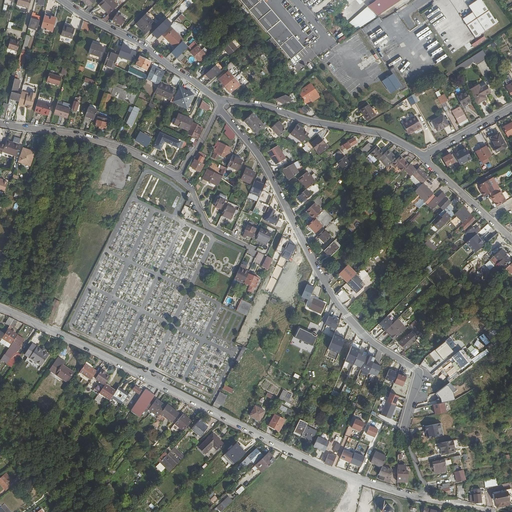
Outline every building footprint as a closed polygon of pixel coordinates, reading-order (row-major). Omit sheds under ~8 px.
[(19,0),(18,5),(30,9),(32,0),(19,0)] [(81,0),(90,8),(97,2),(95,0),(81,0)] [(117,7),(110,0),(104,0),(99,5),(108,15),(117,7)] [(240,0),(290,58),(304,46),(264,0),(240,0)] [(400,0),(380,0),(370,7),(381,16),(383,12),(400,0)] [(482,0),(476,0),(469,6),(473,12),(486,31),(498,23),(482,0)] [(182,13),(187,8),(184,4),(178,10),(182,13)] [(486,31),(473,12),(464,18),(477,37),(486,31)] [(37,14),(34,13),(32,18),(30,27),(38,29),(40,24),(40,25),(42,20),(42,17),(36,16),(37,14)] [(176,19),(180,23),(185,17),(181,13),(176,19)] [(125,19),(117,14),(113,20),(119,24),(120,23),(122,24),(125,19)] [(53,17),(46,15),(43,28),(48,30),(47,31),(54,33),(55,28),(56,28),(58,21),(55,20),(55,19),(53,18),(53,17)] [(145,15),(138,22),(140,24),(137,26),(145,34),(154,25),(150,20),(145,15)] [(433,24),(440,36),(453,28),(445,16),(433,24)] [(366,33),(383,22),(381,18),(363,29),(366,33)] [(152,34),(157,39),(167,30),(172,25),(166,20),(162,24),(152,34)] [(71,24),(66,23),(65,26),(62,36),(73,40),(76,29),(70,27),(71,24)] [(89,25),(84,23),(81,31),(88,34),(91,26),(89,25)] [(154,25),(145,34),(145,35),(155,25),(154,25)] [(164,39),(175,49),(182,42),(183,41),(172,31),(164,39)] [(20,41),(11,38),(9,47),(18,50),(20,41)] [(175,49),(170,54),(171,54),(172,53),(177,58),(175,59),(176,60),(177,59),(182,54),(188,48),(182,42),(175,49)] [(190,53),(192,54),(198,60),(204,54),(193,43),(188,47),(192,51),(190,53)] [(93,45),(90,54),(101,57),(105,49),(93,45)] [(435,63),(447,56),(444,50),(443,50),(440,45),(428,51),(435,63)] [(228,46),(224,50),(230,56),(234,52),(228,46)] [(127,49),(122,48),(120,54),(119,57),(117,63),(122,65),(124,60),(125,56),(128,50),(127,49)] [(457,71),(458,72),(474,62),(476,64),(487,57),(482,50),(455,68),(457,71)] [(115,68),(117,63),(119,57),(109,53),(105,66),(114,69),(115,68)] [(130,55),(128,62),(133,64),(137,55),(133,54),(132,56),(130,55)] [(154,63),(155,62),(151,61),(152,60),(141,55),(137,67),(147,71),(148,67),(149,67),(152,68),(153,67),(154,63)] [(130,69),(122,65),(117,63),(115,68),(128,73),(130,69)] [(207,73),(203,76),(205,78),(208,76),(212,80),(221,72),(215,65),(207,73)] [(160,84),(164,74),(158,71),(158,69),(153,67),(152,68),(148,77),(147,78),(160,84)] [(446,74),(447,77),(457,71),(455,68),(446,74)] [(128,73),(146,81),(147,80),(147,78),(148,77),(130,69),(128,73)] [(220,80),(225,86),(235,78),(229,72),(220,80)] [(62,77),(50,74),(47,82),(60,86),(62,77)] [(393,74),(383,81),(392,93),(402,86),(393,74)] [(177,87),(181,79),(174,76),(170,84),(177,87)] [(235,78),(225,86),(230,93),(240,85),(235,78)] [(21,80),(16,79),(11,99),(20,101),(22,95),(18,93),(21,80)] [(311,83),(299,92),(299,93),(304,99),(305,100),(317,92),(311,83)] [(485,94),(491,91),(487,83),(481,87),(479,84),(470,89),(478,102),(479,101),(480,103),(488,99),(485,94)] [(107,88),(99,108),(108,112),(114,97),(133,105),(137,94),(109,84),(107,88)] [(160,84),(159,85),(155,92),(164,97),(168,88),(165,86),(160,84)] [(171,89),(168,88),(164,97),(171,100),(175,91),(171,89)] [(180,90),(194,96),(195,94),(181,88),(180,90)] [(188,108),(194,96),(180,90),(174,102),(188,108)] [(29,106),(29,107),(28,108),(32,109),(32,106),(33,107),(37,93),(32,91),(32,93),(23,91),(22,95),(20,101),(20,103),(29,106)] [(466,91),(456,96),(462,107),(471,102),(466,91)] [(444,94),(438,98),(441,105),(448,101),(444,94)] [(75,98),(72,109),(77,110),(79,104),(81,99),(75,98)] [(210,105),(203,100),(200,107),(206,110),(208,109),(210,105)] [(39,101),(35,112),(49,116),(52,105),(39,101)] [(377,115),(373,108),(370,104),(361,110),(368,121),(377,115)] [(55,114),(68,118),(71,109),(58,105),(55,114)] [(132,112),(128,123),(132,125),(135,119),(138,112),(140,108),(135,106),(134,108),(131,107),(129,111),(132,112)] [(465,120),(468,119),(462,107),(459,109),(465,120)] [(94,121),(97,112),(88,109),(85,118),(94,121)] [(460,123),(465,120),(459,109),(454,112),(460,123)] [(255,132),(258,135),(267,125),(265,123),(263,125),(253,114),(245,121),(255,132)] [(193,122),(194,121),(180,115),(176,124),(189,130),(193,122)] [(417,115),(404,122),(410,133),(423,126),(417,115)] [(444,115),(433,121),(439,131),(449,125),(444,115)] [(109,119),(100,117),(99,121),(97,120),(96,125),(100,126),(100,128),(102,129),(103,127),(106,128),(109,119)] [(189,130),(188,133),(190,134),(192,128),(195,130),(197,128),(202,130),(202,129),(197,127),(198,124),(199,124),(193,122),(189,130)] [(281,137),(287,131),(279,122),(271,128),(280,137),(281,137)] [(226,131),(224,132),(230,140),(235,136),(227,124),(223,127),(226,131)] [(309,135),(297,127),(291,135),(303,142),(309,135)] [(192,128),(190,134),(195,136),(196,134),(199,136),(202,130),(197,128),(195,130),(192,128)] [(137,140),(143,143),(147,135),(141,132),(137,140)] [(501,132),(497,134),(498,135),(492,138),(497,147),(495,148),(498,153),(509,147),(501,132)] [(180,147),(181,148),(182,147),(183,144),(185,140),(183,140),(182,143),(161,133),(154,147),(162,150),(165,144),(178,150),(180,147)] [(147,135),(143,143),(148,146),(152,138),(147,135)] [(320,137),(311,143),(320,154),(329,147),(320,137)] [(354,138),(345,143),(341,145),(342,149),(345,148),(346,149),(350,147),(350,146),(357,142),(354,138)] [(6,145),(3,153),(15,157),(19,145),(15,144),(15,145),(6,142),(6,144),(6,145)] [(231,147),(220,142),(215,153),(226,157),(227,156),(229,152),(231,147)] [(365,153),(373,146),(370,142),(362,149),(365,153)] [(278,146),(269,152),(277,165),(286,160),(278,146)] [(373,157),(377,161),(380,158),(386,153),(379,146),(372,153),(374,156),(373,157)] [(487,146),(478,151),(483,161),(489,158),(492,156),(487,146)] [(23,149),(18,162),(31,166),(35,153),(23,149)] [(394,154),(390,149),(386,153),(380,158),(389,167),(392,164),(397,159),(393,155),(394,154)] [(456,154),(459,160),(461,164),(473,158),(468,150),(462,153),(461,152),(456,154)] [(206,154),(201,151),(200,153),(198,154),(194,157),(194,158),(195,159),(191,168),(200,172),(204,164),(202,163),(206,154)] [(339,161),(345,156),(341,152),(336,157),(339,161)] [(456,154),(455,153),(452,155),(451,154),(444,158),(448,166),(459,160),(456,154)] [(243,160),(233,155),(228,166),(238,171),(243,160)] [(351,163),(345,156),(339,161),(338,162),(344,169),(351,163)] [(401,156),(398,158),(397,159),(392,164),(393,165),(401,156)] [(410,165),(401,156),(393,165),(397,168),(398,167),(403,172),(404,171),(410,165)] [(289,180),(299,172),(294,164),(283,170),(289,180)] [(413,175),(417,172),(410,165),(404,171),(411,178),(413,175)] [(250,183),(255,172),(249,170),(246,168),(242,179),(250,183)] [(427,175),(420,168),(417,172),(413,175),(423,185),(424,184),(429,179),(426,176),(427,175)] [(201,178),(219,186),(222,178),(223,177),(205,169),(201,178)] [(308,173),(299,179),(307,188),(315,181),(308,173)] [(482,192),(485,196),(490,193),(494,190),(486,177),(478,182),(482,189),(483,191),(482,192)] [(266,184),(256,180),(249,195),(259,199),(266,184)] [(420,210),(435,195),(424,184),(423,185),(416,192),(422,198),(416,205),(420,210)] [(507,201),(500,187),(494,190),(490,193),(492,197),(491,197),(493,201),(494,200),(497,206),(507,201)] [(306,189),(299,195),(305,202),(312,195),(306,189)] [(440,197),(439,197),(431,205),(434,209),(440,204),(445,209),(449,205),(452,202),(447,196),(448,195),(445,192),(440,197)] [(431,205),(439,197),(438,196),(430,204),(431,205)] [(221,210),(225,202),(225,201),(218,198),(214,207),(221,210)] [(316,218),(323,211),(315,203),(313,205),(312,204),(310,206),(311,207),(307,211),(310,214),(311,213),(316,218)] [(222,215),(228,218),(232,220),(236,209),(227,205),(224,211),(222,215)] [(453,209),(449,205),(445,209),(440,214),(443,217),(435,225),(439,229),(454,213),(452,211),(453,209)] [(472,215),(463,206),(456,213),(465,222),(472,215)] [(274,209),(271,207),(265,221),(276,225),(280,216),(273,213),(274,209)] [(411,219),(414,222),(420,214),(417,211),(411,219)] [(472,216),(462,227),(466,231),(477,220),(472,216)] [(314,219),(308,225),(316,233),(323,226),(316,218),(314,219)] [(481,225),(478,222),(472,227),(473,228),(467,235),(469,237),(466,240),(468,242),(477,234),(481,231),(479,228),(481,225)] [(255,236),(258,229),(248,225),(244,234),(251,237),(252,235),(255,236)] [(351,232),(353,234),(357,230),(354,226),(349,231),(351,232)] [(261,241),(267,243),(271,234),(261,229),(256,240),(260,241),(259,243),(260,243),(261,241)] [(324,229),(317,236),(325,243),(331,236),(324,229)] [(477,234),(468,242),(466,244),(475,253),(485,243),(477,234)] [(426,242),(436,251),(439,248),(430,239),(426,242)] [(323,252),(330,258),(338,250),(332,243),(323,252)] [(511,259),(511,258),(502,249),(495,256),(495,257),(492,260),(497,266),(501,263),(504,266),(506,265),(511,259)] [(270,258),(264,256),(260,264),(266,267),(270,258)] [(347,266),(338,274),(346,283),(354,275),(355,274),(347,266)] [(241,267),(236,278),(243,281),(248,270),(241,267)] [(249,275),(251,271),(248,270),(243,281),(245,283),(249,275)] [(245,283),(245,284),(255,289),(260,279),(256,278),(249,275),(245,283)] [(354,275),(346,283),(356,292),(361,287),(358,283),(360,281),(354,275)] [(316,285),(310,282),(304,294),(311,297),(316,285)] [(326,304),(314,298),(310,308),(322,313),(326,304)] [(59,301),(55,299),(46,316),(50,318),(59,301)] [(238,311),(249,316),(254,304),(243,299),(238,311)] [(327,323),(338,327),(342,319),(331,314),(327,323)] [(390,315),(379,325),(386,332),(387,331),(397,321),(390,315)] [(401,317),(397,321),(387,331),(392,336),(391,337),(395,342),(410,328),(401,317)] [(15,328),(18,322),(13,320),(10,326),(8,330),(10,331),(13,326),(15,328)] [(314,334),(301,328),(296,338),(310,344),(314,334)] [(10,337),(14,340),(17,335),(12,332),(12,333),(10,331),(8,330),(5,334),(4,336),(9,339),(10,337)] [(324,356),(336,360),(345,337),(333,332),(324,356)] [(419,341),(414,335),(403,345),(408,351),(419,341)] [(20,346),(24,340),(18,336),(14,341),(17,343),(16,344),(20,346)] [(445,340),(434,349),(442,359),(453,350),(445,340)] [(39,370),(49,355),(33,345),(26,356),(29,358),(26,362),(39,370)] [(248,348),(245,346),(244,350),(237,362),(240,363),(248,348)] [(462,347),(449,358),(461,374),(471,365),(469,362),(472,360),(462,347)] [(16,362),(22,353),(17,349),(11,358),(16,362)] [(367,358),(359,355),(354,366),(362,370),(367,358)] [(376,360),(368,357),(367,358),(362,370),(360,376),(368,380),(370,375),(374,365),(376,360)] [(63,367),(65,364),(58,359),(50,372),(67,384),(74,374),(63,367)] [(382,368),(374,365),(370,375),(378,378),(382,368)] [(89,370),(84,367),(79,374),(91,381),(96,372),(90,368),(89,370)] [(400,374),(390,370),(386,380),(395,384),(399,375),(400,374)] [(105,385),(110,378),(105,375),(104,374),(104,373),(101,371),(95,381),(101,385),(104,386),(105,385)] [(89,384),(91,381),(79,374),(77,377),(89,384)] [(407,378),(399,375),(395,384),(404,387),(407,378)] [(227,384),(225,389),(234,393),(236,389),(227,384)] [(94,390),(99,393),(104,386),(101,385),(99,388),(97,386),(94,390)] [(115,392),(105,385),(104,386),(99,393),(99,394),(103,397),(109,401),(111,399),(115,392)] [(128,395),(118,388),(115,392),(111,399),(121,406),(128,395)] [(281,398),(283,399),(285,400),(289,392),(285,389),(281,398)] [(155,396),(146,390),(131,412),(140,419),(144,412),(151,402),(155,396)] [(222,392),(217,401),(224,405),(229,395),(222,392)] [(400,396),(392,392),(388,402),(397,405),(400,396)] [(144,412),(156,420),(165,407),(155,401),(153,403),(151,402),(144,412)] [(397,405),(388,402),(383,415),(392,419),(398,406),(397,405)] [(445,403),(433,405),(434,411),(436,411),(437,415),(447,412),(445,403)] [(179,414),(167,405),(160,415),(172,423),(179,414)] [(267,411),(257,406),(252,416),(262,420),(267,411)] [(287,419),(277,414),(271,426),(281,430),(287,419)] [(183,432),(191,421),(183,415),(171,430),(175,433),(179,429),(183,432)] [(208,427),(200,420),(191,430),(200,437),(208,427)] [(303,435),(302,436),(302,437),(304,437),(304,436),(314,440),(319,430),(308,425),(309,423),(301,420),(296,432),(303,435)] [(365,424),(357,420),(353,428),(362,432),(365,424)] [(441,423),(426,426),(427,431),(429,430),(431,438),(441,436),(439,428),(442,428),(441,423)] [(379,430),(371,427),(368,435),(376,438),(379,430)] [(221,446),(223,444),(212,434),(198,448),(204,454),(213,445),(217,449),(216,450),(216,451),(219,448),(220,448),(221,447),(221,446)] [(322,450),(326,452),(331,441),(320,436),(316,446),(323,449),(322,450)] [(346,441),(350,442),(352,438),(344,436),(342,443),(345,444),(346,441)] [(459,439),(441,443),(442,452),(443,451),(444,455),(456,452),(455,449),(457,449),(456,447),(460,446),(459,439)] [(231,452),(234,455),(238,459),(244,452),(237,445),(231,452)] [(181,460),(184,457),(175,448),(172,451),(181,460)] [(263,456),(256,449),(246,459),(250,463),(252,461),(255,464),(263,456)] [(352,462),(356,454),(346,449),(342,457),(352,462)] [(274,461),(275,460),(268,452),(267,453),(274,461)] [(356,454),(352,462),(363,466),(367,457),(357,452),(356,454)] [(167,455),(165,453),(158,460),(170,472),(179,463),(169,453),(167,455)] [(267,453),(265,455),(255,464),(262,472),(274,461),(267,453)] [(327,461),(334,465),(337,457),(335,456),(330,453),(327,461)] [(374,461),(385,466),(389,458),(377,453),(374,461)] [(222,474),(224,472),(216,464),(214,466),(222,474)] [(254,465),(261,473),(262,472),(255,464),(254,465)] [(459,464),(455,465),(458,481),(466,479),(464,470),(461,471),(459,464)] [(400,465),(399,482),(410,482),(410,471),(407,471),(407,465),(400,465)] [(221,475),(213,467),(211,469),(219,477),(221,475)] [(394,470),(384,467),(381,478),(390,481),(394,470)] [(14,481),(16,484),(24,478),(21,474),(14,481)] [(8,478),(2,484),(5,487),(13,480),(12,478),(11,479),(10,478),(9,479),(8,478)] [(487,487),(500,485),(497,478),(487,480),(487,487)] [(106,487),(110,493),(114,491),(109,484),(106,487)] [(241,485),(236,492),(239,495),(245,488),(241,485)] [(511,488),(508,489),(509,491),(495,493),(498,507),(511,504),(511,488)] [(215,495),(210,499),(213,503),(218,499),(215,495)] [(219,511),(232,500),(228,495),(215,508),(219,511)]
